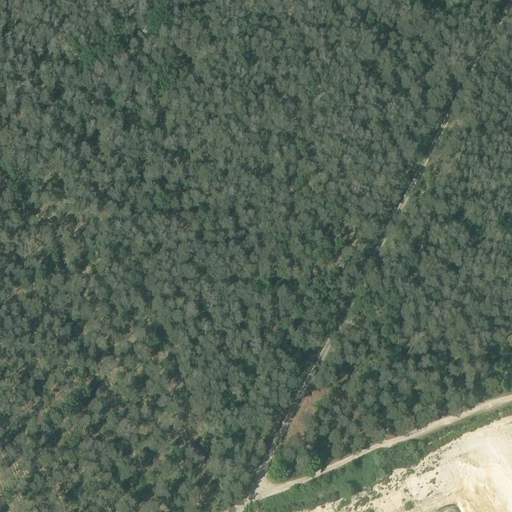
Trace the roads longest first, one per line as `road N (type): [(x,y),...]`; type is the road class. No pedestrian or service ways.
road 1 (track): [(511,12),(246,507)]
road 2 (track): [(246,507),(511,397)]
road 3 (track): [(0,101),(240,0)]
